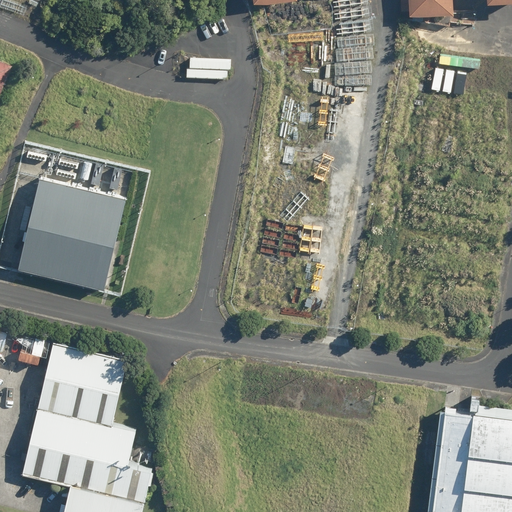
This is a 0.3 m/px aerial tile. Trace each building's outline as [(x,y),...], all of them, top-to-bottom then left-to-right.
[(433,73),(424,70),(418,88),(427,92),(433,73)] [(106,165),(97,162),(92,181),(101,184),(106,165)] [(125,169),(115,166),(109,185),(120,188),(125,169)] [(408,175),(404,198),(397,197),(387,249),(429,257),(439,205),(430,204),(435,180),(408,175)] [(31,177),(10,265),(103,287),(124,199),(31,177)] [(388,280),(423,287),(428,260),(394,253),(388,280)] [(422,290),(388,283),(383,310),(417,316),(422,290)] [(13,345),(23,347),(21,355),(42,360),(43,352),(50,354),(54,338),(16,330),(13,345)] [(130,358),(55,341),(40,406),(115,423),(130,358)] [(511,511),(511,412),(446,405),(434,511),(511,511)] [(115,423),(40,406),(25,471),(72,482),(64,511),(142,511),(153,465),(131,461),(139,429),(115,423)]
